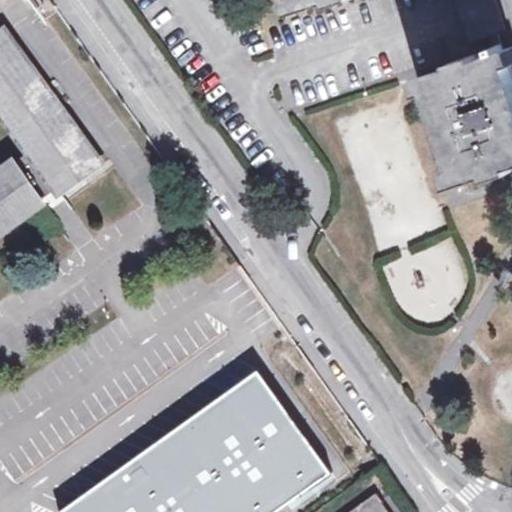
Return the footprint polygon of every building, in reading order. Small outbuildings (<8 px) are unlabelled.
[(292,0),(297,12),(332,0),(334,4),(347,0),(292,0)] [(496,54),(505,51),(499,33),(506,31),(495,0),(455,0),(469,43),(490,36),(496,54)] [(41,191),(45,196),(52,192),(57,198),(100,166),(3,31),(0,32),(0,113),(29,153),(6,170),(0,174),(0,236),(45,204),(41,199),(37,194),(41,191)] [(511,48),(505,51),(496,54),(478,60),(477,56),(453,64),(455,68),(418,80),(423,95),(429,93),(455,169),(448,171),(453,187),(489,175),(490,179),(511,171),(511,67),(511,66),(511,65),(511,48)] [(41,199),(45,196),(41,191),(37,194),(41,199)] [(441,240),(383,268),(410,323),(468,295),(441,240)] [(262,370),(63,511),(280,511),(336,473),(262,370)] [(374,511),(373,510),(384,502),(376,492),(349,511),(374,511)] [(390,511),(384,502),(373,510),(374,511),(390,511)]
